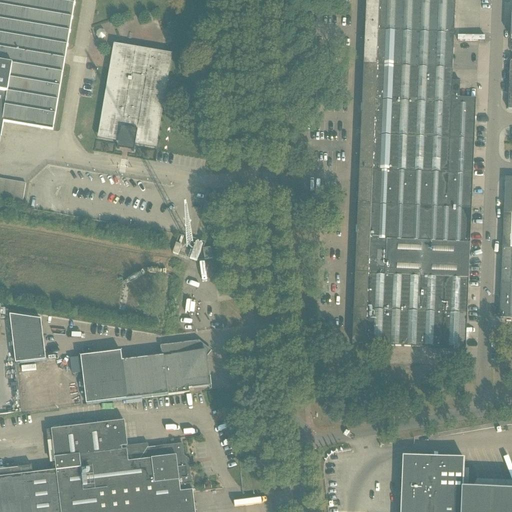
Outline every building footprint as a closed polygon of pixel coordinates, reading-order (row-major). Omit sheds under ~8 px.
[(0,0),(0,143),(3,123),(53,132),(75,0),(0,0)] [(452,82),(455,0),(366,0),(358,205),(471,209),(476,100),(459,99),(460,83),(452,82)] [(158,150),(172,54),(112,45),(98,140),(118,143),(117,149),(135,152),(135,146),(158,150)] [(0,200),(22,204),(26,183),(0,179),(0,200)] [(503,213),(511,213),(511,179),(505,179),(503,213)] [(352,345),(386,347),(465,350),(471,209),(358,205),(354,308),(352,345)] [(511,213),(503,213),(502,249),(511,249),(511,213)] [(196,242),(190,259),(197,262),(203,244),(196,242)] [(176,244),(172,254),(178,256),(181,246),(176,244)] [(210,248),(203,250),(205,260),(212,259),(210,248)] [(511,249),(502,249),(499,320),(511,320),(511,249)] [(10,316),(16,364),(46,361),(41,321),(10,316)] [(163,357),(121,362),(120,353),(82,357),(84,372),(88,404),(189,393),(189,389),(209,387),(205,353),(207,350),(204,348),(202,349),(196,344),(162,348),(163,357)] [(31,467),(0,470),(0,511),(194,511),(194,504),(190,468),(185,465),(182,465),(181,461),(184,457),(183,445),(168,446),(165,450),(148,452),(147,445),(121,447),(118,423),(124,423),(124,422),(46,431),(47,442),(52,442),(56,472),(32,474),(31,467)] [(463,491),(464,461),(403,458),(400,511),(511,511),(511,482),(477,481),(472,491),(463,491)]
